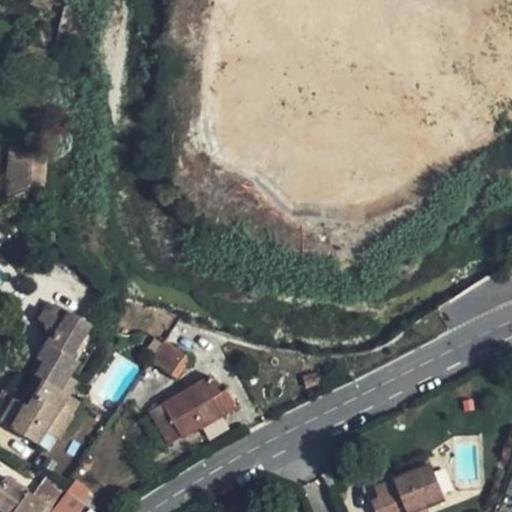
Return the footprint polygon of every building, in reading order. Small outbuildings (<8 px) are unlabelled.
[(38,61),(32,48),(3,65),(10,77),(38,61)] [(7,202),(29,192),(33,155),(12,152),(7,202)] [(67,325),(72,316),(60,308),(54,317),(67,325)] [(102,308),(89,328),(93,330),(108,340),(121,319),(102,308)] [(89,328),(72,316),(67,325),(54,317),(50,314),(43,324),(51,330),(52,342),(31,375),(45,384),(68,400),(77,386),(69,380),(78,366),(73,361),(93,330),(89,328)] [(166,341),(152,362),(178,380),(192,359),(166,341)] [(213,399),(221,395),(211,378),(163,406),(167,414),(154,422),(166,441),(177,434),(182,440),(199,430),(200,431),(224,417),(213,399)] [(68,400),(45,384),(29,410),(16,401),(1,425),(37,448),(45,435),(59,442),(73,420),(60,412),(68,400)] [(227,392),(221,395),(213,399),(224,417),(237,409),(227,392)] [(60,412),(73,420),(82,408),(68,400),(60,412)] [(177,434),(166,441),(170,447),(182,440),(177,434)] [(332,475),(323,480),(330,493),(339,489),(332,475)] [(410,475),(373,490),(377,502),(370,505),(372,511),(442,511),(429,478),(413,485),(410,475)] [(41,511),(44,508),(32,500),(4,483),(0,489),(0,510),(2,511),(41,511)] [(49,511),(51,511),(62,496),(42,483),(32,500),(44,508),(49,511)] [(81,511),(87,505),(71,492),(54,511),(81,511)]
